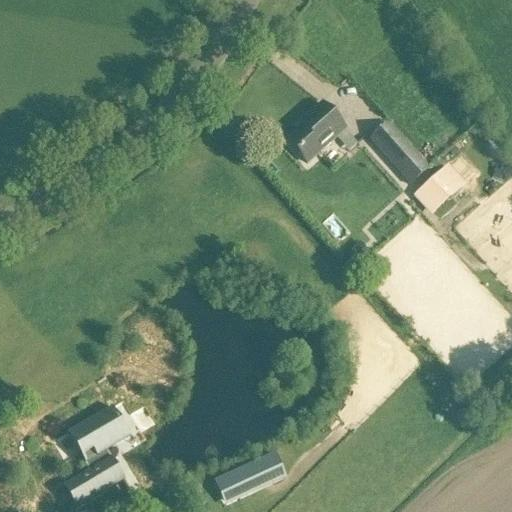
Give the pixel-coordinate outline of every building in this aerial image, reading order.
[(307,169),(345,135),(321,108),(298,129),(301,133),(286,146),(307,169)] [(409,190),(427,175),(387,130),(369,146),(409,190)] [(442,176),(417,198),(435,218),(460,196),(442,176)] [(359,246),(341,261),(352,273),(369,257),(359,246)] [(67,441),(88,478),(62,494),(73,511),(83,511),(123,488),(105,459),(129,445),(112,415),(67,441)] [(270,488),(284,482),(273,458),(259,464),(270,488)]
